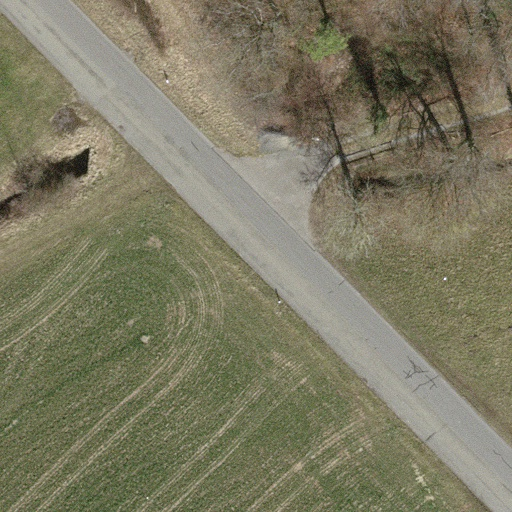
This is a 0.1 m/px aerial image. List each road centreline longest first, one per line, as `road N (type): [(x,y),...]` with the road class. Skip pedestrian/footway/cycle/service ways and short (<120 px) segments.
road 1 (tertiary): [(38,0),(511,489)]
road 2 (track): [(265,230),(339,163),(488,150),(511,140)]
road 3 (track): [(0,260),(89,214),(183,148)]
road 4 (track): [(339,163),(274,79),(235,0)]
